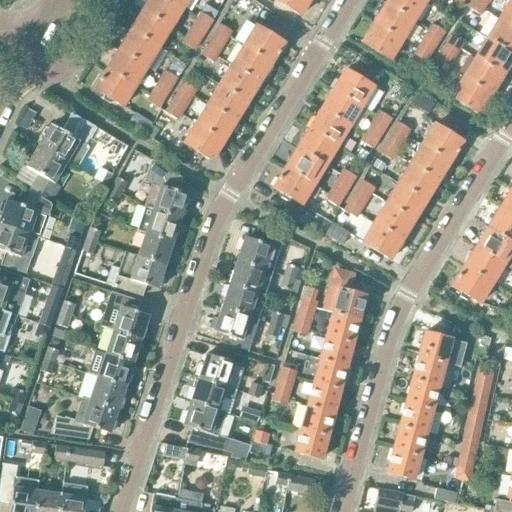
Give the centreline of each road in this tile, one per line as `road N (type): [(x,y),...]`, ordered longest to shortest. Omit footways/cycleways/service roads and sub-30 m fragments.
road 1 (residential): [(123,511),(220,216),(346,0)]
road 2 (residential): [(345,511),(395,322),(511,135)]
road 3 (residential): [(19,66),(58,73),(107,0)]
